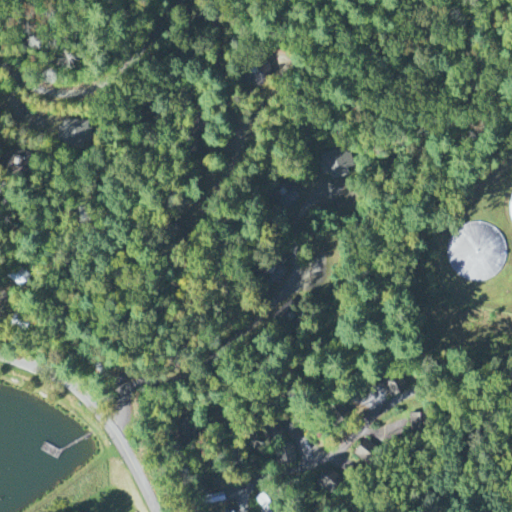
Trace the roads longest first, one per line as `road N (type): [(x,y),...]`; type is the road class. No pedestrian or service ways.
road 1 (residential): [(0,353),(97,410),(156,511)]
road 2 (residential): [(244,511),(252,485),(342,449),(380,409),(414,392)]
